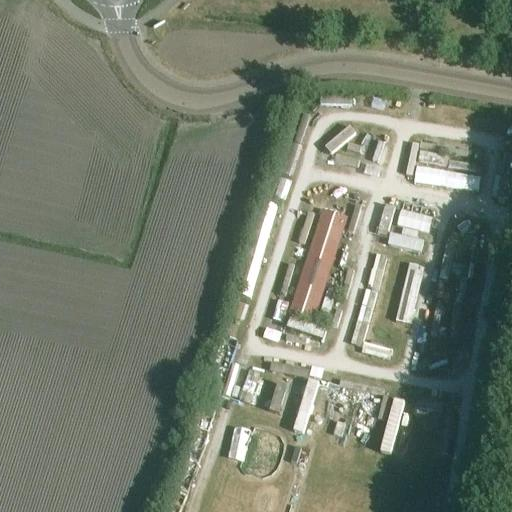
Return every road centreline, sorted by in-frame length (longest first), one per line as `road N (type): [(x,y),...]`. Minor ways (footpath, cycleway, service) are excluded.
road 1 (unclassified): [(511,95),(342,68),(213,102),(181,100),(131,62),(117,0)]
road 2 (unknown): [(248,351),(334,369),(387,191)]
road 3 (unknown): [(248,351),(306,172)]
road 4 (unknown): [(190,511),(248,351)]
